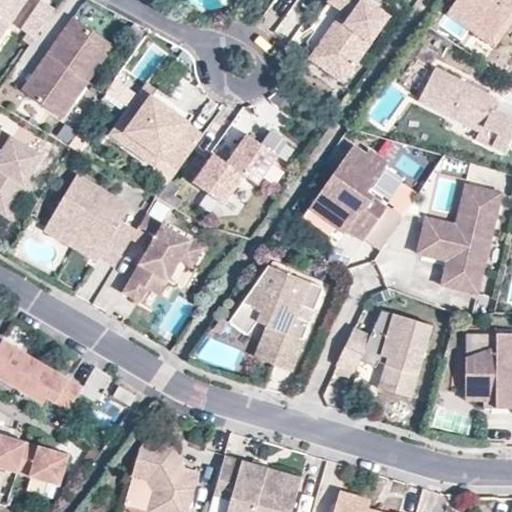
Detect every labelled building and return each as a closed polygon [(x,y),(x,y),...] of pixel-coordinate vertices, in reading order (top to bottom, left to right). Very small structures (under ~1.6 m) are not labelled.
[(0,0),(0,28),(19,0),(0,0)] [(36,0),(34,0),(16,25),(29,35),(48,8),(36,0)] [(340,81),(386,16),(363,0),(327,0),(345,13),(349,16),(350,19),(346,25),(340,20),(336,18),(318,44),(331,53),(321,67),(340,81)] [(503,0),(455,0),(446,13),(460,24),(464,19),(491,38),(511,10),(501,3),(503,0)] [(511,3),(506,0),(503,0),(501,3),(511,10),(511,11),(511,3)] [(496,41),(511,18),(511,11),(511,10),(491,38),(496,41)] [(345,13),(340,20),(346,25),(350,19),(349,16),(345,13)] [(107,44),(67,16),(43,51),(83,79),(107,44)] [(491,38),(464,19),(460,24),(493,46),(496,41),(491,38)] [(318,44),(308,58),(321,67),(331,53),(318,44)] [(43,51),(16,90),(56,117),(83,79),(43,51)] [(435,67),(417,100),(478,132),(474,140),(490,148),(503,122),(488,114),(496,99),(435,67)] [(122,133),(147,98),(144,85),(108,136),(122,133)] [(188,116),(144,85),(147,98),(183,123),(188,116)] [(198,137),(181,125),(183,123),(147,98),(122,133),(175,170),(198,137)] [(40,151),(0,127),(0,159),(4,162),(0,169),(0,210),(4,212),(40,151)] [(159,158),(122,133),(108,136),(153,167),(159,158)] [(273,157),(243,136),(223,164),(239,176),(253,185),(273,157)] [(351,147),(310,205),(346,230),(347,227),(363,239),(365,237),(385,208),(365,194),(385,165),(367,152),(364,156),(351,147)] [(223,164),(210,155),(189,184),(219,204),(239,176),(223,164)] [(74,172),(40,228),(65,243),(72,231),(79,231),(101,244),(94,255),(111,265),(128,237),(133,229),(117,219),(126,204),(74,172)] [(404,217),(419,195),(403,185),(393,201),(400,205),(396,211),(404,217)] [(478,296),(501,195),(465,187),(454,232),(443,230),(441,241),(421,236),(417,257),(447,264),(453,265),(451,270),(446,269),(441,288),(478,296)] [(346,230),(310,205),(307,209),(343,234),(346,230)] [(385,208),(365,237),(383,250),(402,221),(385,208)] [(133,229),(128,237),(145,247),(141,254),(146,257),(139,269),(134,266),(119,290),(135,300),(143,287),(154,294),(175,259),(188,265),(199,247),(142,213),(133,229)] [(454,232),(455,227),(425,220),(421,236),(441,241),(443,230),(454,232)] [(265,267),(224,326),(243,339),(252,326),(264,328),(257,344),(291,358),(305,324),(298,321),(302,309),(310,312),(319,289),(265,267)] [(350,325),(333,362),(350,370),(356,358),(371,365),(377,353),(384,355),(382,362),(391,364),(387,379),(409,385),(427,322),(378,308),(367,333),(350,325)] [(298,321),(305,324),(310,312),(302,309),(298,321)] [(498,349),(467,358),(466,401),(497,402),(497,409),(511,409),(511,335),(498,335),(498,349)] [(0,338),(0,378),(16,388),(34,359),(0,338)] [(291,358),(257,344),(251,358),(285,372),(291,358)] [(34,359),(16,388),(40,402),(44,396),(66,410),(80,386),(34,359)] [(391,364),(382,362),(375,386),(406,395),(409,385),(387,379),(391,364)] [(116,386),(110,395),(127,405),(132,395),(116,386)] [(0,464),(15,469),(24,439),(0,431),(0,464)] [(67,451),(24,439),(15,469),(58,481),(67,451)] [(174,450),(148,440),(138,451),(131,474),(147,479),(152,492),(144,511),(147,511),(184,511),(198,477),(184,472),(177,469),(180,462),(174,450)] [(259,468),(225,457),(214,495),(231,501),(227,511),(291,511),(301,480),(267,470),(265,477),(257,475),(259,468)] [(267,470),(259,468),(257,475),(265,477),(267,470)] [(131,474),(120,501),(144,511),(152,492),(147,479),(131,474)] [(368,511),(370,505),(340,496),(334,511),(368,511)]
